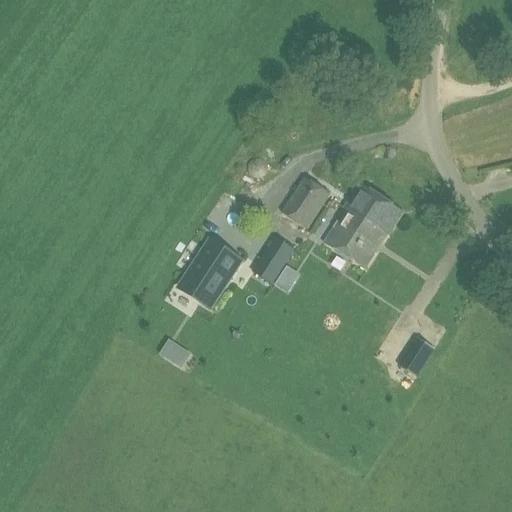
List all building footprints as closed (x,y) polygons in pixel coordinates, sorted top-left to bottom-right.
[(255,179),(262,179),(267,174),(268,168),(265,162),(260,159),(254,159),(249,163),(247,169),(249,175),(255,179)] [(307,178),(282,214),(306,232),(331,196),(307,178)] [(388,235),(390,236),(405,213),(359,183),(342,209),(344,210),(366,224),(367,222),(388,235)] [(365,271),(388,235),(367,222),(366,224),(344,210),(323,244),(365,271)] [(272,285),(295,251),(275,238),(253,273),(272,285)] [(242,260),(212,240),(180,288),(210,308),(242,260)] [(237,363),(260,380),(297,326),(274,310),(237,363)] [(409,350),(427,362),(435,351),(416,338),(409,350)] [(191,355),(169,341),(160,355),(182,370),(191,355)] [(409,350),(398,367),(416,378),(427,362),(409,350)]
